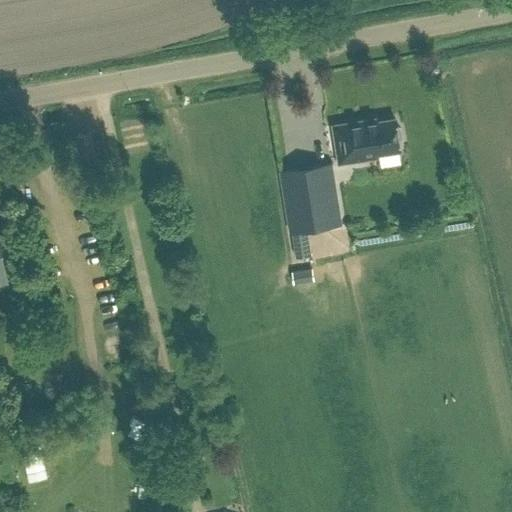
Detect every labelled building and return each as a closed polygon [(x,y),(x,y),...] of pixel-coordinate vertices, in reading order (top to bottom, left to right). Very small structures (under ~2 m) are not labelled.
[(396,124),(395,118),(368,122),(368,119),(333,125),(339,162),(378,155),(377,152),(400,149),(399,143),(402,138),(400,127),(396,124)] [(90,131),(76,134),(81,157),(92,155),(93,163),(108,160),(104,138),(92,140),(90,131)] [(308,228),(340,222),(331,163),(282,171),(291,230),(308,228)] [(312,252),(308,228),(291,230),(295,255),(312,252)] [(0,287),(10,286),(0,233),(0,287)] [(291,280),(311,277),(309,266),(290,270),(291,280)] [(108,286),(91,289),(93,300),(110,298),(108,286)] [(18,454),(37,451),(35,441),(16,444),(18,454)]
